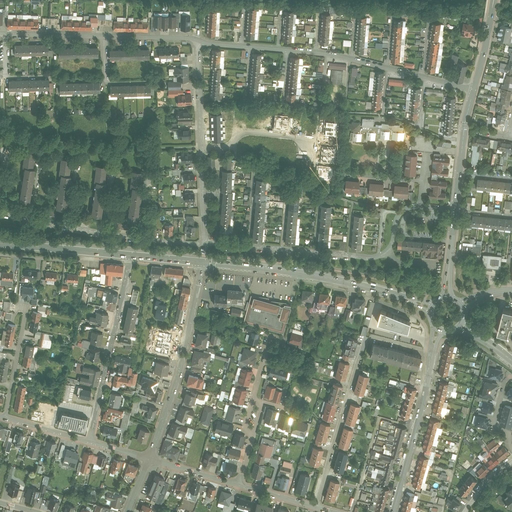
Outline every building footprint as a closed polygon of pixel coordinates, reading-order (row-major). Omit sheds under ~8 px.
[(90,21),(87,21),(87,19),(84,19),(84,30),(92,30),(92,26),(92,21),(90,21)] [(123,22),(114,21),(114,31),(126,31),(126,20),(123,20),(123,22)] [(476,26),(464,24),(463,32),(467,33),(467,34),(471,34),(475,34),(476,26)] [(509,27),(501,25),(500,30),(499,30),(498,34),(499,35),(498,40),(508,42),(510,42),(511,34),(511,31),(511,28),(509,27)] [(98,48),(58,49),(59,57),(99,56),(98,48)] [(149,50),(110,50),(110,59),(149,58),(149,50)] [(459,56),(453,54),(451,61),(457,63),(459,56)] [(459,63),(454,80),(463,82),(467,66),(459,63)] [(188,67),(174,68),(174,76),(178,76),(178,81),(188,81),(188,67)] [(343,71),(332,70),(331,84),(342,85),(343,71)] [(511,79),(506,78),(505,84),(502,84),(501,88),(511,90),(511,79)] [(175,83),(175,81),(168,82),(169,90),(176,90),(181,90),(181,83),(175,83)] [(511,90),(501,88),(501,91),(503,92),(502,98),(510,100),(511,90)] [(183,95),(178,95),(178,96),(178,105),(192,104),(191,94),(183,95)] [(510,100),(502,98),(501,104),(498,103),(497,107),(504,109),(505,106),(508,106),(510,100)] [(504,109),(497,107),(496,111),(499,112),(498,118),(505,119),(507,113),(504,112),(504,109)] [(191,111),(178,112),(178,114),(177,114),(176,115),(176,118),(177,119),(178,119),(178,123),(192,123),(191,111)] [(276,117),(275,128),(288,129),(289,118),(276,117)] [(400,125),(382,123),(382,126),(376,125),(376,126),(374,126),(374,119),(370,118),(370,119),(363,118),(362,125),(360,125),(361,123),(352,122),(352,123),(349,123),(349,128),(351,128),(351,130),(354,130),(354,132),(353,132),(352,140),(353,140),(353,137),(356,137),(355,141),(364,141),(365,139),(367,139),(367,136),(370,136),(369,139),(379,140),(379,138),(389,139),(403,140),(404,133),(403,132),(403,127),(400,127),(400,125)] [(505,119),(498,118),(496,124),(495,123),(494,123),(493,127),(500,129),(501,125),(504,126),(505,119)] [(335,122),(326,121),(324,134),(334,135),(334,132),(336,132),(337,125),(335,125),(335,122)] [(191,138),(191,130),(182,130),(182,138),(191,138)] [(482,138),(474,137),(473,145),(478,145),(477,151),(480,152),(482,138)] [(490,139),(482,138),(480,152),(482,152),(484,146),(489,147),(490,139)] [(507,142),(499,141),(497,149),(503,150),(501,156),(504,156),(507,142)] [(333,148),(323,147),(322,161),(332,162),(332,159),(334,159),(334,151),(333,151),(333,148)] [(34,152),(25,151),(23,168),(25,168),(20,201),(29,202),(34,169),(32,169),(34,152)] [(189,153),(182,153),(182,155),(178,155),(179,162),(182,162),(192,162),(191,154),(189,154),(189,153)] [(434,157),(433,162),(437,162),(437,168),(433,168),(432,173),(433,173),(438,174),(448,175),(449,170),(447,170),(447,164),(449,164),(450,159),(440,157),(434,157)] [(71,160),(62,159),(60,175),(62,175),(57,209),(65,210),(71,176),(69,176),(71,160)] [(505,171),(507,159),(504,159),(503,166),(497,164),(496,169),(505,171)] [(97,182),(92,215),(101,217),(106,183),(104,183),(106,167),(97,166),(95,182),(97,182)] [(332,178),(333,168),(318,167),(317,177),(320,177),(320,179),(329,180),(329,178),(332,178)] [(133,187),(128,221),(137,222),(142,189),(140,188),(142,172),(133,171),(131,187),(133,187)] [(432,180),(431,180),(431,185),(435,186),(434,192),(430,191),(430,197),(446,198),(446,193),(441,193),(441,187),(447,187),(447,182),(437,181),(432,180)] [(400,184),(396,184),(395,191),(393,191),(393,196),(398,196),(398,197),(401,198),(402,186),(399,185),(400,184)] [(405,186),(402,186),(401,198),(405,198),(405,197),(410,198),(410,192),(408,192),(409,185),(405,185),(405,186)] [(193,220),(188,220),(188,226),(186,226),(185,233),(187,233),(187,235),(195,236),(195,227),(194,227),(194,220),(193,220)] [(173,226),(166,225),(165,234),(173,235),(173,226)] [(414,241),(403,240),(402,248),(415,249),(416,243),(414,243),(414,241)] [(419,241),(419,243),(416,243),(415,249),(423,250),(424,242),(419,241)] [(443,243),(424,242),(423,250),(423,252),(428,252),(428,253),(429,253),(433,253),(433,254),(434,254),(434,255),(438,255),(441,255),(441,256),(441,255),(442,255),(441,255),(442,251),(442,250),(442,248),(442,247),(442,244),(443,244),(443,243)] [(481,247),(471,246),(463,246),(463,254),(480,255),(481,247)] [(502,256),(484,254),(483,256),(483,257),(483,263),(482,264),(483,264),(483,265),(484,266),(484,267),(487,267),(487,268),(489,268),(492,269),(492,268),(501,269),(502,262),(501,262),(502,256)] [(113,264),(107,263),(107,264),(101,263),(101,268),(100,268),(101,268),(100,273),(101,273),(106,274),(105,284),(109,284),(109,285),(112,285),(113,276),(116,277),(116,275),(122,275),(123,267),(124,267),(124,265),(123,264),(121,264),(117,264),(114,263),(113,264)] [(175,268),(166,268),(164,275),(168,276),(168,278),(170,279),(171,276),(173,276),(175,268)] [(184,269),(175,268),(173,276),(182,277),(184,269)] [(36,271),(26,270),(26,278),(36,278),(36,271)] [(13,273),(3,272),(2,279),(5,280),(12,281),(12,280),(13,280),(13,273)] [(57,273),(47,272),(46,279),(56,280),(57,273)] [(78,275),(68,274),(67,281),(70,281),(70,282),(78,283),(78,275)] [(188,279),(184,278),(182,286),(190,288),(191,283),(188,279)] [(105,290),(90,286),(88,295),(103,299),(104,296),(105,290)] [(190,288),(182,286),(182,290),(180,296),(180,299),(187,301),(188,296),(190,288)] [(33,288),(22,287),(21,296),(32,297),(33,288)] [(242,290),(227,289),(227,295),(226,301),(242,302),(242,295),(241,295),(242,290)] [(111,291),(105,290),(104,296),(109,297),(108,300),(116,301),(118,294),(110,292),(111,291)] [(312,291),(303,290),(302,299),(311,300),(312,291)] [(329,294),(320,292),(319,301),(328,303),(329,303),(330,297),(328,297),(329,294)] [(90,296),(83,294),(80,305),(87,306),(88,303),(90,296)] [(227,295),(215,294),(214,304),(226,305),(226,301),(227,295)] [(347,296),(336,294),(335,303),(336,303),(335,306),(335,311),(339,311),(340,304),(345,304),(347,296)] [(267,298),(257,297),(257,299),(252,297),(245,322),(283,332),(290,304),(284,304),(283,306),(267,301),(267,299),(267,298)] [(362,299),(355,297),(355,301),(353,301),(352,307),(357,307),(356,310),(362,311),(364,302),(364,301),(365,301),(365,299),(364,298),(362,298),(362,299)] [(108,300),(104,299),(102,307),(114,309),(116,301),(108,300)] [(187,301),(180,299),(178,306),(183,308),(185,308),(187,301)] [(166,306),(159,304),(159,302),(156,301),(155,307),(157,307),(155,317),(164,319),(166,306)] [(328,303),(319,301),(318,301),(317,303),(316,308),(317,308),(326,310),(327,305),(328,305),(328,303)] [(183,308),(178,306),(175,321),(180,323),(183,308)] [(131,307),(130,310),(129,310),(130,311),(129,315),(127,314),(127,315),(128,315),(126,322),(125,322),(125,323),(127,323),(126,327),(125,327),(126,327),(126,331),(132,332),(137,308),(131,307)] [(511,319),(511,310),(504,308),(498,332),(508,334),(509,332),(510,325),(511,325),(511,320),(511,319)] [(412,321),(382,310),(378,322),(410,331),(412,321)] [(40,313),(33,311),(32,320),(39,322),(40,316),(40,313)] [(103,313),(98,312),(97,318),(90,316),(89,321),(104,325),(105,319),(107,320),(108,314),(103,313)] [(39,322),(32,320),(30,330),(37,331),(39,322)] [(16,325),(9,324),(7,334),(14,336),(16,325)] [(103,333),(93,331),(91,342),(100,344),(103,333)] [(255,332),(251,331),(251,332),(248,341),(257,344),(259,334),(255,332)] [(206,334),(199,333),(198,333),(198,336),(197,341),(196,344),(197,344),(196,345),(204,347),(205,343),(206,344),(207,339),(205,339),(206,334)] [(301,335),(292,333),(290,341),(293,342),(293,343),(296,344),(296,343),(299,344),(300,341),(302,336),(301,335)] [(14,336),(7,334),(5,344),(12,346),(14,336)] [(357,339),(348,336),(344,352),(344,353),(349,354),(353,355),(357,339)] [(168,342),(160,340),(158,349),(166,350),(168,342)] [(455,345),(447,343),(445,349),(453,351),(456,352),(458,346),(454,346),(455,345)] [(389,348),(373,344),(370,355),(374,356),(374,355),(382,357),(382,358),(386,360),(389,348)] [(34,346),(26,345),(25,355),(33,357),(34,346)] [(405,352),(389,348),(386,360),(390,361),(391,359),(398,361),(398,363),(402,364),(405,352)] [(100,351),(91,349),(89,355),(88,359),(98,361),(100,351)] [(256,352),(245,349),(241,360),(241,361),(247,362),(254,364),(255,360),(254,360),(256,352)] [(453,351),(445,349),(440,373),(448,375),(453,351)] [(210,354),(196,351),(193,365),(202,366),(204,359),(209,360),(210,354)] [(422,357),(405,352),(402,364),(406,365),(415,368),(415,367),(419,368),(422,357)] [(33,357),(25,355),(23,365),(30,366),(29,369),(35,369),(37,357),(33,357)] [(131,359),(116,356),(115,363),(120,364),(119,370),(126,371),(127,364),(130,364),(131,359)] [(497,363),(490,358),(487,366),(492,368),(492,367),(496,368),(497,363)] [(9,361),(1,359),(0,366),(0,367),(0,369),(7,371),(9,361)] [(169,363),(157,361),(155,372),(167,374),(169,363)] [(342,361),(340,361),(335,377),(345,379),(349,363),(342,361)] [(101,371),(83,367),(82,370),(82,372),(90,374),(90,376),(99,378),(101,371)] [(279,369),(271,367),(269,374),(270,375),(271,375),(273,376),(274,376),(277,377),(279,369)] [(496,368),(492,367),(492,368),(489,376),(500,378),(501,376),(502,376),(503,373),(502,372),(502,370),(496,368)] [(246,369),(242,368),(240,375),(250,378),(252,371),(246,369)] [(288,371),(279,369),(277,377),(281,378),(283,379),(284,378),(285,379),(288,371)] [(132,372),(131,376),(130,379),(121,377),(121,376),(116,375),(116,376),(114,385),(119,386),(119,383),(128,385),(131,386),(131,384),(135,384),(137,373),(132,372)] [(368,376),(360,374),(354,392),(363,395),(368,376)] [(202,378),(190,375),(187,384),(201,387),(203,379),(202,378)] [(250,378),(240,375),(239,381),(238,381),(242,382),(248,384),(250,378)] [(99,378),(90,376),(89,379),(79,376),(78,380),(80,380),(80,381),(97,385),(99,378)] [(153,380),(143,377),(142,381),(143,382),(141,387),(142,387),(148,389),(154,391),(154,390),(153,389),(154,385),(156,386),(158,382),(159,382),(160,379),(158,378),(154,377),(153,380)] [(74,383),(64,381),(60,400),(61,400),(70,402),(74,383)] [(492,383),(486,381),(485,388),(496,391),(496,390),(497,390),(498,387),(497,387),(498,384),(492,383)] [(449,384),(441,382),(440,388),(447,390),(447,389),(452,391),(454,385),(453,385),(449,384)] [(343,386),(334,383),(328,402),(336,404),(337,405),(343,386)] [(282,391),(275,389),(276,388),(268,385),(267,389),(265,396),(272,398),(272,399),(280,401),(282,394),(283,391),(282,391)] [(26,387),(19,386),(17,396),(25,397),(26,387)] [(91,389),(79,387),(77,397),(89,400),(91,389)] [(240,388),(237,387),(235,394),(245,397),(247,390),(240,388)] [(417,389),(409,387),(408,393),(415,395),(417,389)] [(496,391),(485,388),(483,394),(483,395),(489,396),(494,398),(495,394),(496,394),(496,392),(496,391)] [(163,392),(155,389),(154,390),(154,391),(148,389),(146,395),(152,397),(151,399),(160,401),(163,392)] [(204,394),(196,392),(192,391),(191,394),(195,395),(195,396),(196,396),(199,397),(199,398),(203,399),(204,394),(206,395),(206,394),(204,394)] [(122,395),(111,392),(109,404),(119,407),(122,395)] [(191,394),(187,393),(184,401),(192,403),(193,403),(194,403),(193,403),(195,396),(196,396),(195,396),(195,395),(191,394)] [(446,395),(438,393),(435,405),(443,407),(447,408),(448,402),(444,401),(446,395)] [(245,397),(235,394),(233,400),(233,401),(241,403),(243,404),(245,397)] [(25,397),(17,396),(15,406),(23,407),(25,397)] [(131,412),(137,414),(140,398),(135,397),(134,398),(131,412)] [(328,402),(327,402),(322,417),(332,420),(336,404),(328,402)] [(487,402),(484,402),(483,406),(482,407),(481,408),(482,409),(482,410),(491,412),(493,404),(487,402)] [(360,406),(351,403),(345,422),(354,425),(360,406)] [(157,409),(149,406),(149,407),(143,405),(142,410),(147,412),(145,420),(150,422),(152,418),(154,419),(157,409)] [(443,407),(435,405),(433,411),(434,411),(441,413),(443,407)] [(511,406),(505,405),(505,408),(504,407),(503,410),(504,410),(504,411),(511,413),(511,406)] [(213,408),(206,406),(201,422),(204,422),(205,422),(206,421),(209,422),(212,412),(213,408)] [(237,408),(230,406),(228,412),(239,415),(241,409),(237,408)] [(118,409),(108,407),(105,419),(112,421),(119,416),(121,410),(118,409)] [(194,411),(182,407),(178,418),(186,421),(188,415),(192,417),(194,411)] [(269,409),(266,417),(267,417),(266,421),(272,423),(273,423),(274,418),(276,411),(269,409)] [(131,412),(125,411),(121,428),(124,429),(127,430),(128,425),(129,419),(131,412)] [(410,413),(403,411),(401,417),(409,419),(410,413)] [(511,413),(504,411),(504,412),(503,412),(502,415),(503,415),(502,418),(511,420),(511,413)] [(60,423),(72,426),(74,415),(62,412),(60,423)] [(239,415),(228,412),(226,417),(233,420),(238,421),(239,415)] [(290,416),(282,414),(280,422),(279,426),(286,428),(288,423),(290,416)] [(87,418),(74,415),(72,426),(81,428),(82,425),(85,426),(87,418)] [(487,418),(478,416),(476,424),(486,427),(487,424),(488,424),(489,421),(488,421),(489,418),(487,418)] [(511,425),(511,420),(502,418),(501,418),(500,421),(501,421),(500,424),(508,426),(511,427),(511,425)] [(439,421),(431,419),(430,425),(437,427),(439,421)] [(225,423),(218,421),(215,431),(222,433),(225,423)] [(296,421),(295,421),(293,427),(292,432),(298,434),(301,423),(296,421)] [(330,425),(321,422),(317,438),(322,440),(325,441),(330,425)] [(174,423),(173,423),(170,433),(170,434),(176,436),(177,436),(179,430),(185,433),(187,428),(184,427),(174,423)] [(232,425),(225,423),(222,433),(229,435),(232,425)] [(307,424),(301,423),(298,434),(304,436),(306,431),(308,425),(307,424)] [(406,428),(389,424),(388,426),(391,427),(390,429),(405,433),(406,428)] [(405,433),(390,429),(391,427),(388,426),(388,428),(392,430),(391,432),(396,433),(396,435),(404,437),(405,433)] [(118,430),(105,427),(103,434),(107,435),(116,437),(118,430)] [(194,429),(189,427),(187,427),(187,428),(185,433),(185,435),(186,436),(191,438),(194,429)] [(353,430),(344,427),(339,446),(347,448),(353,430)] [(141,428),(137,439),(145,442),(149,431),(141,428)] [(436,433),(428,431),(426,436),(434,438),(434,439),(437,440),(438,438),(439,434),(436,433)] [(24,434),(16,432),(13,442),(17,443),(17,441),(21,442),(24,434)] [(245,436),(236,433),(233,445),(236,446),(241,448),(245,436)] [(274,441),(263,438),(255,463),(263,465),(262,464),(263,461),(264,462),(264,459),(269,461),(270,458),(274,441)] [(403,441),(389,438),(388,440),(394,441),(396,442),(395,444),(402,446),(403,441)] [(31,441),(29,447),(27,454),(28,454),(28,453),(36,455),(35,456),(36,456),(40,443),(31,441)] [(55,443),(48,441),(46,448),(47,448),(51,450),(53,450),(55,443)] [(172,443),(165,441),(161,454),(177,459),(179,450),(169,447),(171,443),(172,443)] [(433,444),(425,442),(423,448),(431,450),(435,451),(437,446),(432,445),(433,444)] [(400,450),(386,446),(384,453),(398,457),(400,450)] [(314,447),(309,463),(318,465),(323,449),(319,448),(314,447)] [(500,450),(498,447),(495,449),(497,451),(497,452),(496,453),(501,459),(505,456),(500,450)] [(509,453),(504,447),(503,448),(502,447),(500,448),(501,449),(500,450),(505,456),(509,453)] [(235,450),(230,448),(228,455),(238,458),(240,451),(235,450)] [(71,450),(67,449),(63,463),(69,465),(69,466),(74,468),(78,453),(75,452),(75,451),(73,451),(74,450),(71,449),(71,450)] [(339,451),(334,470),(342,472),(348,454),(339,451)] [(87,452),(87,453),(84,452),(82,459),(88,461),(90,462),(92,455),(93,453),(87,452)] [(201,455),(192,452),(189,462),(198,464),(201,455)] [(187,455),(180,453),(178,459),(186,461),(187,455)] [(213,455),(206,453),(203,465),(204,466),(206,466),(209,467),(210,463),(215,465),(217,458),(212,457),(213,455)] [(499,461),(494,455),(492,457),(492,456),(491,456),(489,454),(487,456),(488,457),(495,465),(499,461)] [(102,455),(100,455),(99,455),(98,456),(96,463),(97,464),(97,463),(99,464),(102,465),(104,465),(106,457),(102,456),(102,455)] [(395,458),(382,455),(381,459),(393,463),(394,463),(395,458)] [(429,458),(421,456),(419,462),(427,464),(429,458)] [(495,465),(488,457),(485,459),(487,461),(486,462),(491,468),(495,465)] [(121,461),(114,459),(113,464),(111,463),(111,465),(112,466),(112,468),(116,469),(119,470),(121,461)] [(466,461),(462,465),(469,471),(473,467),(466,461)] [(228,463),(227,462),(224,471),(234,474),(236,465),(228,463)] [(427,464),(419,462),(418,468),(426,470),(428,471),(430,465),(427,464)] [(263,465),(255,463),(252,476),(251,476),(260,478),(263,465)] [(479,463),(473,469),(476,472),(482,466),(479,463)] [(138,467),(129,464),(126,470),(126,472),(134,475),(138,467)] [(476,472),(482,477),(489,470),(484,464),(482,466),(476,472)] [(287,466),(283,465),(283,467),(281,466),(280,471),(281,471),(285,472),(290,474),(291,469),(287,468),(287,466)] [(379,468),(378,468),(370,465),(369,468),(382,472),(381,473),(390,475),(391,471),(379,468)] [(426,470),(418,468),(416,474),(427,476),(428,471),(426,470)] [(285,472),(281,471),(280,471),(279,477),(278,477),(277,481),(278,481),(280,482),(279,487),(280,486),(286,488),(286,489),(289,478),(284,476),(285,473),(285,472)] [(134,475),(126,472),(124,477),(126,478),(130,482),(132,481),(133,478),(134,475)] [(427,476),(416,474),(415,479),(422,481),(422,482),(425,482),(427,476)] [(155,476),(148,495),(147,495),(156,499),(155,502),(161,504),(169,484),(165,482),(163,482),(164,479),(155,475),(155,476)] [(470,475),(459,490),(466,495),(477,481),(470,475)] [(183,480),(178,478),(178,480),(176,486),(175,488),(174,491),(178,492),(177,494),(182,496),(183,490),(183,489),(185,483),(186,483),(186,481),(186,480),(184,479),(183,480)] [(308,481),(299,479),(296,491),(303,492),(304,488),(306,489),(308,481)] [(422,481),(415,479),(413,485),(421,488),(421,487),(426,488),(427,483),(425,482),(422,482),(422,481)] [(331,480),(325,499),(334,501),(340,482),(331,480)] [(14,481),(13,483),(12,483),(9,493),(16,495),(19,485),(17,484),(18,482),(14,481)] [(197,483),(193,482),(190,491),(193,492),(192,495),(194,496),(194,498),(197,499),(199,494),(198,493),(200,484),(200,483),(198,483),(197,483)] [(216,489),(209,487),(207,492),(207,494),(206,499),(204,498),(203,502),(207,503),(207,501),(209,502),(211,496),(214,496),(216,489)] [(503,497),(502,498),(506,503),(507,502),(510,507),(511,505),(511,487),(510,490),(511,491),(503,497)] [(37,490),(28,488),(26,495),(27,495),(26,499),(35,501),(36,496),(37,496),(35,496),(37,490)] [(232,493),(222,490),(219,501),(225,503),(229,504),(229,502),(232,493)] [(113,494),(108,492),(107,495),(106,498),(113,499),(111,504),(110,505),(120,507),(123,497),(113,494)] [(415,494),(407,492),(404,504),(412,506),(415,494)] [(500,494),(497,497),(503,505),(506,503),(502,498),(503,497),(500,494)] [(251,500),(240,497),(237,505),(238,505),(245,507),(244,507),(249,509),(251,500)] [(440,497),(437,503),(442,505),(445,499),(440,497)] [(59,501),(52,498),(51,501),(49,506),(48,507),(56,510),(59,501)] [(461,503),(454,498),(452,500),(450,499),(449,498),(448,498),(448,500),(451,502),(449,505),(456,510),(458,510),(459,508),(459,506),(461,503)] [(235,504),(229,502),(229,504),(225,503),(222,511),(225,511),(232,511),(235,505),(235,504)] [(270,511),(272,507),(256,503),(253,511),(270,511)]
